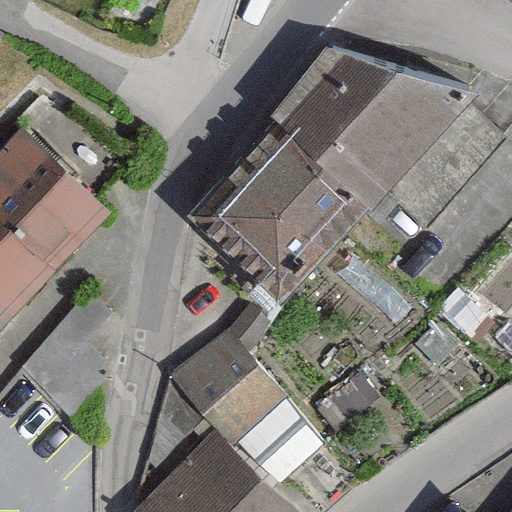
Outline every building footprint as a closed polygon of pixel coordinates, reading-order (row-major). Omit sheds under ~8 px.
[(326,35),(258,111),(345,197),(478,74),(326,35)] [(258,111),(184,209),(262,288),(345,197),(258,111)] [(0,307),(100,210),(14,123),(0,136),(0,307)] [(220,318),(168,367),(220,423),(273,374),(220,318)] [(297,511),(198,433),(138,484),(145,511),(297,511)] [(511,511),(511,491),(496,511),(511,511)] [(471,492),(455,511),(496,511),(471,492)]
